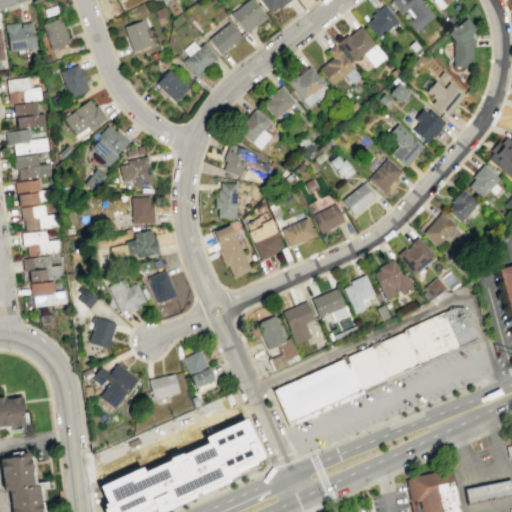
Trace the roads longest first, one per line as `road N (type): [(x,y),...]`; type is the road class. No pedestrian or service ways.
road 1 (residential): [(489,0),(500,40),(490,102),(438,172),(361,244),(215,312)]
road 2 (tertiary): [(192,144),(182,173),(188,245),(289,473)]
road 3 (tertiary): [(339,0),(228,88),(192,144)]
road 4 (residential): [(192,144),(132,106),(81,0)]
road 5 (primary): [(449,420),(425,418),(289,473)]
road 6 (tertiary): [(0,336),(37,345),(59,374),(74,468)]
road 7 (primary): [(304,495),(449,420)]
